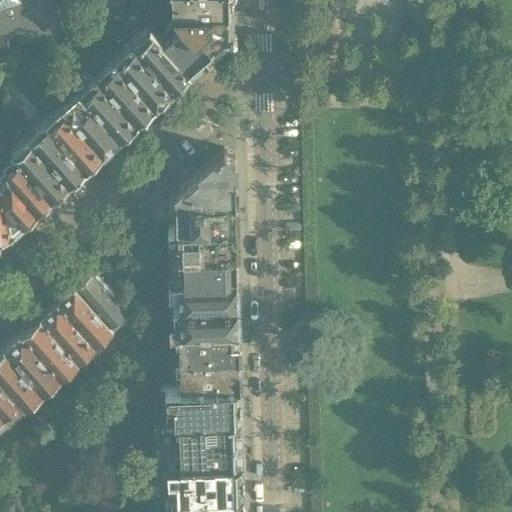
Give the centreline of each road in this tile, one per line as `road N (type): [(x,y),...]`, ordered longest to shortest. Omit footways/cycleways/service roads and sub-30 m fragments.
road 1 (residential): [(261,76),(273,511)]
road 2 (residential): [(0,303),(69,242),(93,196),(224,81),(261,76)]
